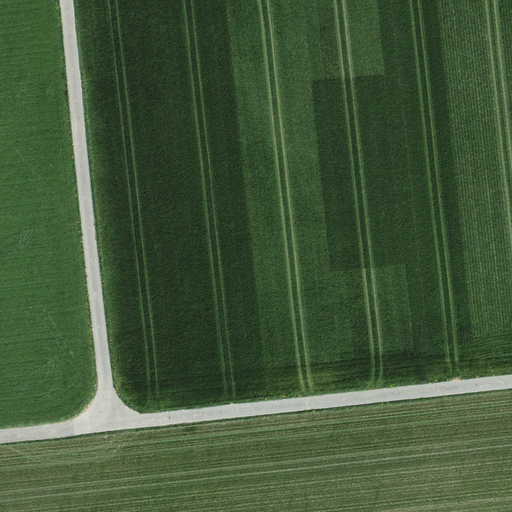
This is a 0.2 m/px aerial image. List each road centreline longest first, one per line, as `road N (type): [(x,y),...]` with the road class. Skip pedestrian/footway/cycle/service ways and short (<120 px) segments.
road 1 (track): [(511,383),(0,440)]
road 2 (track): [(111,423),(64,0)]
